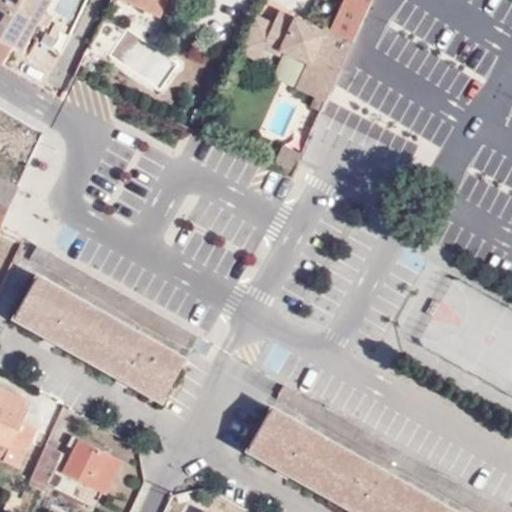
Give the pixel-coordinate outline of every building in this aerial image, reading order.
[(24,51),(53,0),(0,0),(0,36),(15,45),(24,51)] [(123,0),(160,18),(168,0),(123,0)] [(326,102),(334,84),(372,0),(344,0),(331,29),(327,27),(325,31),(310,62),(298,89),(317,97),(326,102)] [(107,51),(128,22),(112,11),(94,41),(107,51)] [(310,62),(325,31),(281,11),(275,23),(258,15),(241,51),(259,60),(265,48),(278,54),(281,49),(310,62)] [(0,60),(4,63),(15,45),(0,36),(0,60)] [(312,106),(322,111),(326,102),(317,97),(312,106)] [(184,117),(182,123),(191,128),(194,122),(184,117)] [(283,144),(273,166),(292,175),(303,153),(283,144)] [(0,225),(18,189),(6,183),(0,195),(0,225)] [(30,260),(189,349),(197,336),(151,310),(38,246),(30,260)] [(19,319),(168,404),(194,360),(45,274),(19,319)] [(277,399),(475,511),(508,511),(436,471),(296,392),(285,385),(277,399)] [(0,443),(10,448),(3,462),(17,468),(37,427),(23,421),(29,408),(24,405),(26,399),(0,386),(0,443)] [(364,511),(448,511),(389,478),(269,411),(250,448),(364,511)] [(122,461),(73,435),(68,446),(73,448),(62,472),(101,493),(105,495),(122,461)] [(0,460),(3,462),(10,448),(0,443),(0,460)] [(68,446),(65,444),(60,454),(45,485),(92,509),(101,493),(62,472),(73,448),(68,446)] [(45,485),(60,454),(46,446),(31,478),(45,485)] [(9,497),(4,508),(9,511),(15,511),(20,502),(9,497)]
